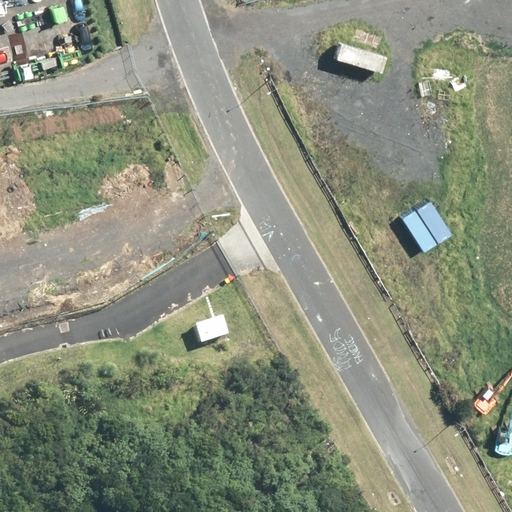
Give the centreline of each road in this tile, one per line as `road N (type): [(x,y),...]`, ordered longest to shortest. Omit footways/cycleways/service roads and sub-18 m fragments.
road 1 (residential): [(440,511),(228,126),(177,0)]
road 2 (unknown): [(199,59),(428,0)]
